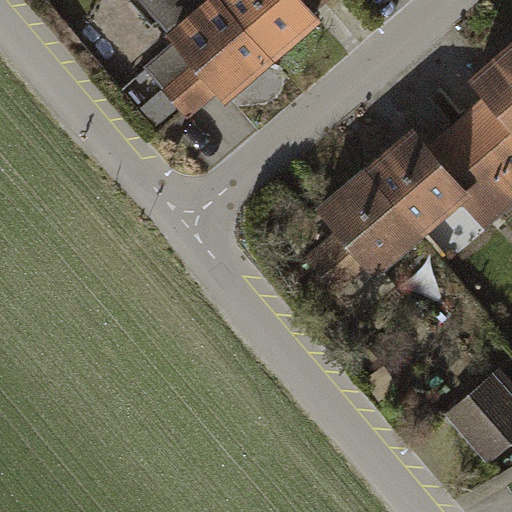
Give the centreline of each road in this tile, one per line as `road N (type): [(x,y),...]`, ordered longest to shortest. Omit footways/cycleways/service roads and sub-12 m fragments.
road 1 (residential): [(178,229),(423,511)]
road 2 (residential): [(449,0),(178,229)]
road 3 (residential): [(0,18),(178,229)]
